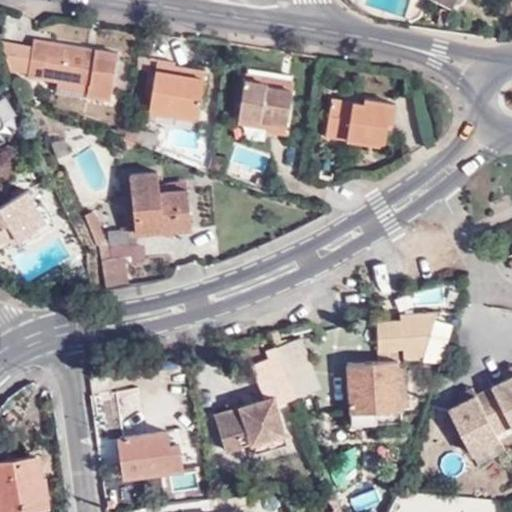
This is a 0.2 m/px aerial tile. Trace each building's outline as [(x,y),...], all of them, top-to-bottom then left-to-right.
[(112,96),(118,50),(34,39),(33,49),(29,75),(90,83),(88,93),(112,96)] [(29,75),(33,49),(5,46),(10,69),(29,75)] [(159,67),(154,107),(179,110),(178,114),(201,119),(205,86),(177,82),(178,69),(159,67)] [(249,73),(246,73),(240,116),(271,120),(269,131),(288,134),(294,79),(292,79),(293,75),(249,68),(249,73)] [(88,93),(90,83),(59,79),(57,92),(88,96),(88,93)] [(362,101),(335,97),(330,131),(349,134),(348,139),(384,144),(388,120),(393,121),(397,99),(363,95),(362,101)] [(179,110),(154,107),(152,117),(168,118),(167,122),(200,128),(201,119),(178,114),(179,110)] [(271,120),(240,116),(239,123),(270,127),(271,120)] [(231,155),(218,151),(216,170),(227,174),(231,155)] [(129,173),(131,193),(132,214),(153,212),(154,228),(155,231),(190,228),(186,188),(158,190),(156,170),(129,173)] [(25,189),(0,203),(0,239),(13,231),(16,236),(43,220),(25,189)] [(92,211),(83,214),(88,226),(96,222),(92,211)] [(153,212),(132,214),(134,229),(154,228),(153,212)] [(96,222),(88,226),(95,244),(97,244),(103,241),(96,222)] [(97,244),(104,289),(126,286),(122,255),(108,257),(105,241),(103,241),(97,244)] [(384,349),(403,349),(410,349),(411,360),(427,363),(429,360),(442,314),(407,316),(407,322),(383,323),(384,349)] [(302,344),(277,352),(296,400),(321,392),(302,344)] [(404,362),(403,349),(384,349),(385,363),(404,362)] [(296,400),(277,352),(265,357),(268,364),(254,369),(266,402),(216,416),(226,450),(275,436),(273,426),(283,422),(278,407),(296,400)] [(406,411),(404,362),(385,363),(354,364),(356,406),(381,406),(382,412),(406,411)] [(511,364),(503,370),(507,376),(511,373),(511,364)] [(449,406),(471,450),(499,436),(496,430),(511,422),(511,423),(511,373),(507,376),(463,399),(449,406)] [(473,385),(459,391),(463,399),(477,391),(473,385)] [(407,423),(406,411),(382,412),(381,406),(356,406),(357,425),(407,423)] [(168,430),(117,436),(122,475),(185,468),(182,442),(169,443),(168,430)] [(0,511),(48,505),(44,473),(41,473),(39,455),(0,459),(0,511)]
